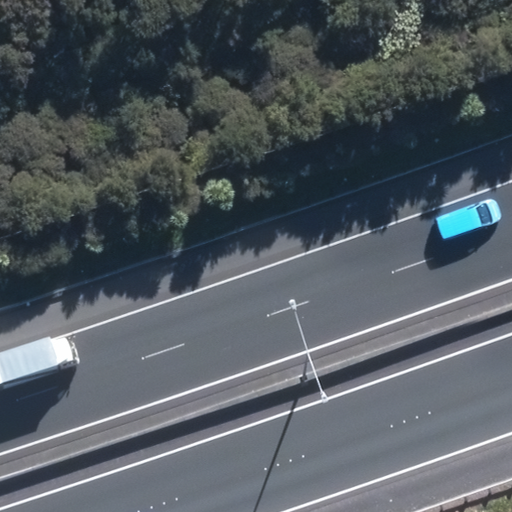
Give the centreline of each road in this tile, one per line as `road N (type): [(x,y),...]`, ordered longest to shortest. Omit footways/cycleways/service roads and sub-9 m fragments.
road 1 (motorway): [(0,408),(511,217)]
road 2 (motorway): [(511,375),(138,511)]
